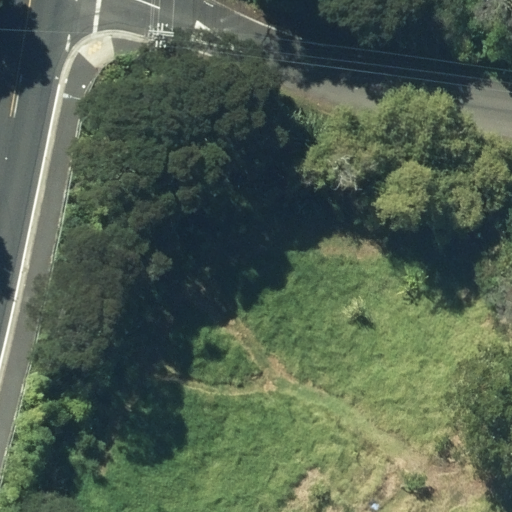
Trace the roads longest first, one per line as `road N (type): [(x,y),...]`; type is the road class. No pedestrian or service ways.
road 1 (residential): [(94,0),(511,104)]
road 2 (secondary): [(35,0),(0,168)]
